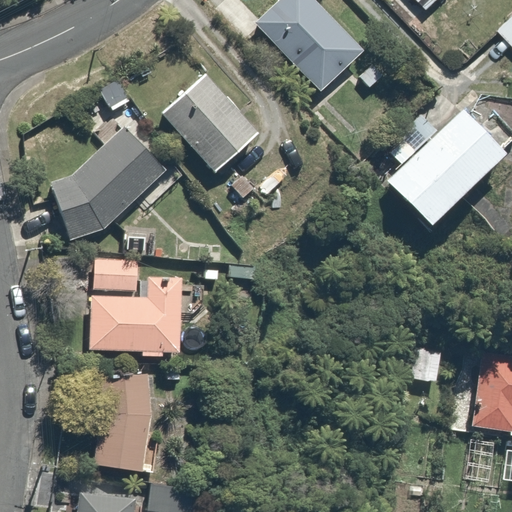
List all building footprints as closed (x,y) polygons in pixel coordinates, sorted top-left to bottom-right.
[(360,51),(313,0),(279,0),(254,22),(316,91),(360,51)] [(437,0),(409,0),(421,14),(437,0)] [(511,15),(497,30),(507,41),(511,45),(511,15)] [(199,79),(159,117),(209,171),(250,133),(199,79)] [(377,150),(397,171),(387,180),(432,227),(510,154),(464,105),(415,151),(397,132),(377,150)] [(158,176),(118,131),(49,191),(74,248),(158,176)] [(128,263),(92,261),(91,283),(88,356),(174,360),(178,281),(139,280),(139,263),(128,263)] [(511,357),(483,353),(470,431),(509,438),(511,419),(511,357)] [(156,383),(99,378),(91,469),(148,474),(156,383)] [(185,511),(189,495),(145,486),(140,509),(153,511),(185,511)] [(75,492),(72,511),(129,511),(131,499),(75,492)]
